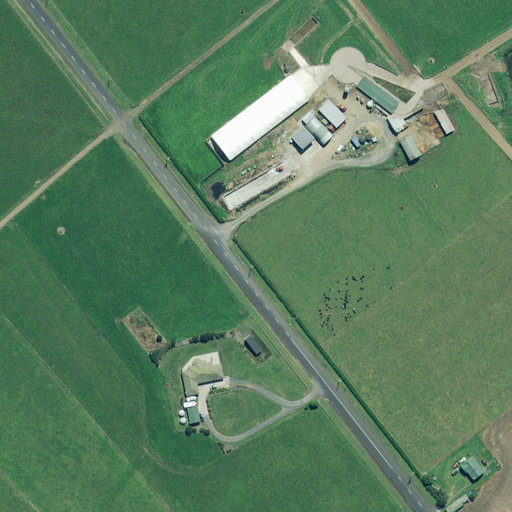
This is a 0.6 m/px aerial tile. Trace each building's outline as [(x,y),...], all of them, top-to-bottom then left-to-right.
[(399,103),(365,77),(357,87),(391,113),(399,103)] [(346,118),(329,100),(319,110),(336,128),(346,118)] [(452,131),(441,110),(436,113),(448,133),(452,131)] [(396,119),(393,115),(387,118),(396,133),(402,129),(401,127),(406,124),(399,117),(396,119)] [(333,136),(315,118),(305,127),(323,145),(333,136)] [(367,141),(362,133),(359,135),(364,143),(367,141)] [(422,155),(411,136),(400,142),(410,161),(422,155)] [(320,147),(309,137),(305,141),(316,151),(320,147)] [(262,351),(251,336),(245,340),(257,355),(262,351)] [(206,358),(193,361),(194,366),(188,367),(189,371),(182,372),(187,397),(200,394),(198,384),(224,379),(221,364),(213,366),(212,362),(207,363),(206,358)] [(200,422),(198,407),(188,409),(190,424),(200,422)] [(485,472),(473,457),(460,466),(466,473),(467,472),(473,481),(485,472)] [(445,510),(447,511),(456,511),(469,502),(464,495),(445,510)]
